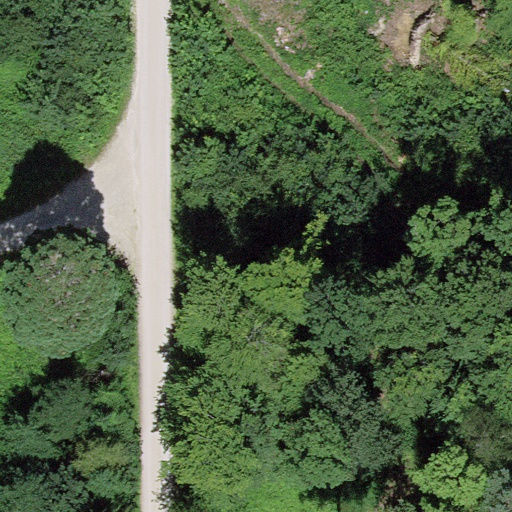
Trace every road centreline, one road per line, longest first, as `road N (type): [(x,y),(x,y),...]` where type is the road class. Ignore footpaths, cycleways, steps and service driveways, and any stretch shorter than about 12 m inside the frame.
road 1 (track): [(147,231),(155,511)]
road 2 (track): [(146,0),(147,231)]
road 3 (track): [(0,254),(147,231)]
